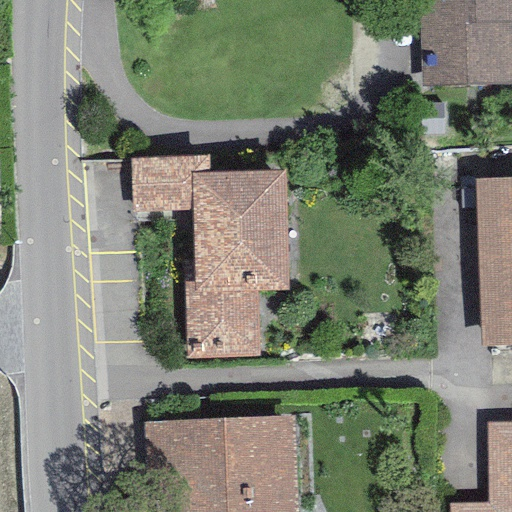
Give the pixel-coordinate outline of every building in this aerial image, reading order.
[(511,0),(418,0),(421,90),(511,86),(511,24),(511,22),(511,21),(511,0)] [(191,174),(209,173),(208,155),(129,159),(131,214),(193,211),(191,174)] [(209,173),(191,174),(193,211),(193,261),(183,261),(187,356),(258,356),(256,291),(286,290),(283,171),(209,173)] [(479,265),(511,263),(511,181),(474,183),(479,265)] [(511,263),(479,265),(482,348),(511,346),(511,263)] [(294,511),(292,419),(169,423),(171,511),(294,511)] [(511,511),(511,422),(488,423),(487,503),(450,505),(449,511),(511,511)]
